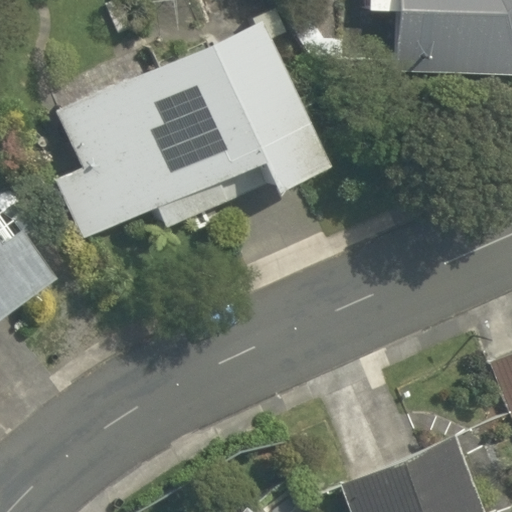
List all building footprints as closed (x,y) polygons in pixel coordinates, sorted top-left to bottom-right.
[(511,0),(399,0),(394,64),(511,74),(511,0)] [(270,21),(50,115),(77,179),(59,187),(88,257),(275,177),(285,202),(338,179),(270,21)] [(0,339),(47,312),(0,229),(0,339)] [(511,346),(476,358),(510,462),(511,461),(511,346)] [(472,511),(434,412),(309,459),(329,511),(472,511)] [(230,511),(195,478),(163,511),(230,511)]
